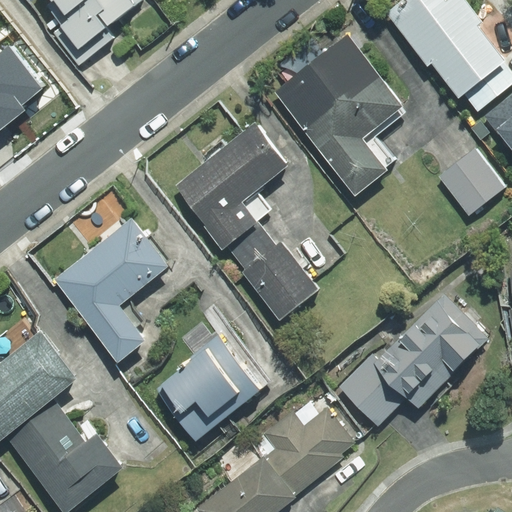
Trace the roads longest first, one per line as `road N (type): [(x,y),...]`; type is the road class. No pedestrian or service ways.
road 1 (residential): [(0,220),(286,0)]
road 2 (residential): [(389,511),(436,474),(511,455)]
